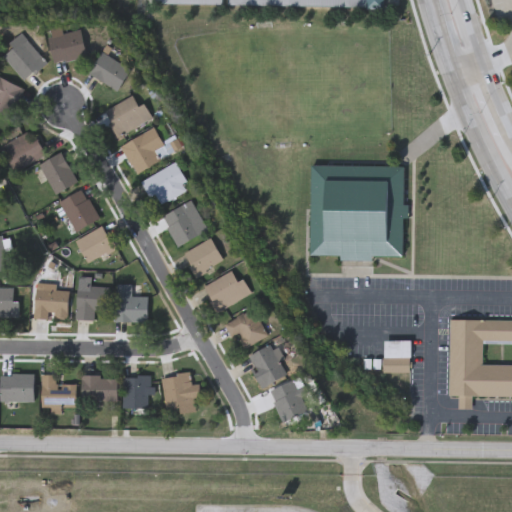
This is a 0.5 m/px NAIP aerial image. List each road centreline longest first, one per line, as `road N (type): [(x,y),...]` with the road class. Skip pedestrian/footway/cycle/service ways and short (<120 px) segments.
road 1 (residential): [(511,450),(0,442)]
road 2 (residential): [(60,103),(248,446)]
road 3 (residential): [(0,343),(190,341)]
road 4 (primary): [(444,75),(511,216)]
